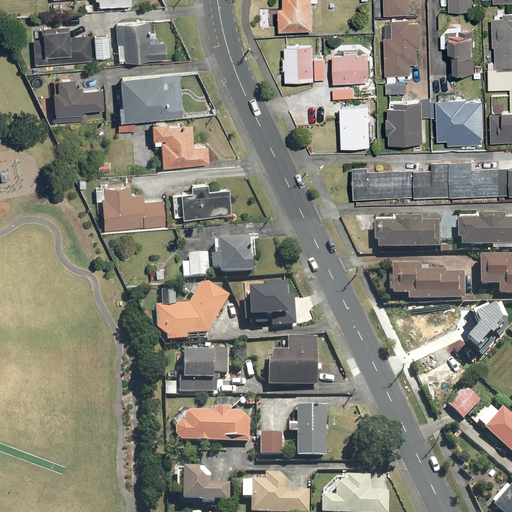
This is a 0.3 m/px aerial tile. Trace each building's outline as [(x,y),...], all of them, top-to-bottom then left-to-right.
[(283,0),(284,6),(279,6),(280,30),(313,29),(312,1),(319,0),(318,0),(283,0)] [(385,0),(386,14),(409,15),(409,16),(418,17),(418,5),(409,5),(409,0),(385,0)] [(449,0),(450,11),(471,10),(470,0),(449,0)] [(511,11),(505,12),(506,18),(498,18),(498,23),(492,23),(492,47),(495,47),(496,62),(488,63),(489,87),(510,86),(511,111),(504,111),(504,114),(492,114),(492,141),(511,141),(511,11)] [(393,19),(393,21),(386,21),(386,38),(385,75),(388,75),(388,83),(386,83),(386,93),(407,93),(407,82),(405,82),(406,74),(411,74),(411,64),(418,64),(418,48),(420,48),(421,22),(408,22),(408,19),(393,19)] [(147,20),(115,22),(116,43),(116,42),(118,60),(165,57),(164,40),(157,41),(157,35),(155,35),(155,31),(148,31),(147,20)] [(32,38),(34,63),(92,59),(90,34),(72,35),(72,33),(69,34),(68,26),(41,28),(42,38),(32,38)] [(459,34),(450,34),(450,52),(459,52),(459,58),(454,58),(454,71),(464,71),(463,73),(475,73),(475,31),(459,30),(459,34)] [(313,44),(285,45),(285,57),(284,57),(284,68),(286,68),(286,80),(314,79),(314,78),(326,78),(325,57),(314,58),(313,44)] [(333,53),(333,72),(334,72),(334,81),(368,81),(369,54),(333,53)] [(159,72),(118,75),(121,119),(180,114),(179,99),(180,99),(179,78),(159,79),(159,72)] [(56,89),(51,89),(52,106),(51,106),(52,121),(84,119),(84,112),(102,111),(100,85),(80,87),(80,83),(73,84),(73,75),(56,77),(56,89)] [(355,88),(334,87),(333,99),(355,99),(355,88)] [(430,100),(423,100),(389,101),(390,143),(424,142),(423,117),(430,117),(430,100)] [(483,144),(483,100),(431,101),(431,117),(438,117),(438,140),(449,140),(449,144),(483,144)] [(370,104),(342,105),(342,146),(371,146),(370,104)] [(159,138),(161,165),(208,162),(207,144),(193,145),(191,122),(167,124),(166,121),(150,122),(152,138),(159,138)] [(117,125),(96,126),(96,138),(117,138),(117,125)] [(354,196),(415,195),(450,195),(450,160),(433,160),(433,169),(414,170),(370,170),(370,165),(355,165),(354,196)] [(450,160),(450,195),(509,194),(511,193),(511,167),(510,168),(474,168),(473,160),(450,160)] [(181,215),(181,217),(230,213),(228,187),(208,189),(207,181),(189,183),(190,190),(179,191),(179,193),(172,193),(173,215),(181,215)] [(101,200),(103,229),(165,224),(163,199),(143,200),(143,194),(131,195),(130,184),(103,187),(95,188),(95,200),(101,200)] [(479,220),(459,221),(459,241),(461,241),(461,247),(511,245),(511,219),(505,220),(505,215),(479,216),(479,220)] [(398,225),(375,224),(374,242),(378,242),(377,250),(439,248),(439,223),(421,223),(421,219),(398,218),(398,225)] [(457,235),(458,220),(447,220),(441,226),(440,253),(453,253),(454,235),(457,235)] [(249,239),(217,241),(217,242),(213,243),(214,255),(210,255),(211,270),(219,269),(219,274),(253,272),(252,257),(250,257),(249,239)] [(183,278),(206,277),(206,272),(210,272),(208,255),(182,256),(183,278)] [(509,258),(479,258),(480,288),(499,288),(499,297),(511,296),(511,267),(509,268),(509,258)] [(391,267),(392,295),(409,296),(409,302),(464,300),(463,274),(446,274),(446,271),(421,272),(421,266),(391,267)] [(157,329),(165,337),(166,336),(166,341),(187,340),(187,335),(207,334),(229,296),(208,283),(200,284),(189,304),(175,305),(174,291),(161,292),(162,306),(155,307),(157,329)] [(243,305),(244,322),(252,322),(253,327),(262,326),(262,328),(296,326),(294,296),(288,296),(287,283),(262,284),(263,290),(246,291),(247,304),(243,305)] [(497,305),(477,305),(476,326),(497,326),(497,305)] [(423,321),(414,321),(414,339),(421,339),(421,344),(466,344),(465,326),(459,326),(459,323),(454,323),(454,315),(423,316),(423,321)] [(267,361),(268,386),(317,386),(316,338),(286,339),(286,352),(270,352),(270,361),(267,361)] [(212,353),(182,353),(182,373),(178,373),(178,393),(216,393),(216,375),(227,375),(228,350),(212,350),(212,353)] [(177,383),(166,383),(165,396),(177,396),(177,383)] [(480,401),(464,387),(448,406),(464,420),(480,401)] [(495,414),(486,405),(471,420),(480,429),(495,414)] [(326,407),(297,407),(297,459),(326,459),(326,407)] [(174,437),(180,442),(249,444),(249,443),(249,421),(241,413),(230,413),(230,409),(222,409),(214,409),(213,412),(189,412),(184,418),(183,423),(180,423),(175,429),(174,437)] [(484,431),(511,454),(511,418),(501,410),(484,431)] [(282,435),(260,435),(260,456),(282,457),(282,435)] [(178,490),(178,506),(229,506),(229,483),(209,484),(209,477),(202,470),(181,470),(182,490),(178,490)] [(250,481),(250,511),(308,511),(309,491),(289,491),(289,484),(279,474),(265,474),(264,481),(250,481)] [(321,497),(321,511),(388,511),(388,493),(369,493),(370,477),(346,477),(346,482),(341,482),(336,488),(335,498),(321,497)] [(511,511),(511,487),(510,490),(506,486),(491,503),(494,505),(493,507),(498,511),(511,511)]
